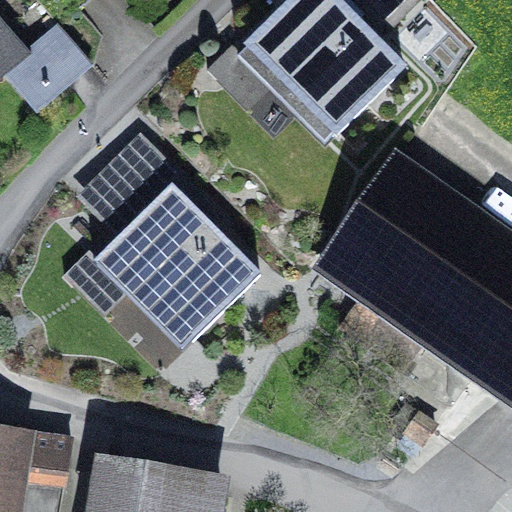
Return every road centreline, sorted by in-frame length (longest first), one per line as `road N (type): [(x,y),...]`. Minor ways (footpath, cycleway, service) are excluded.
road 1 (unclassified): [(240,0),(0,233)]
road 2 (residential): [(299,511),(209,460),(0,381)]
